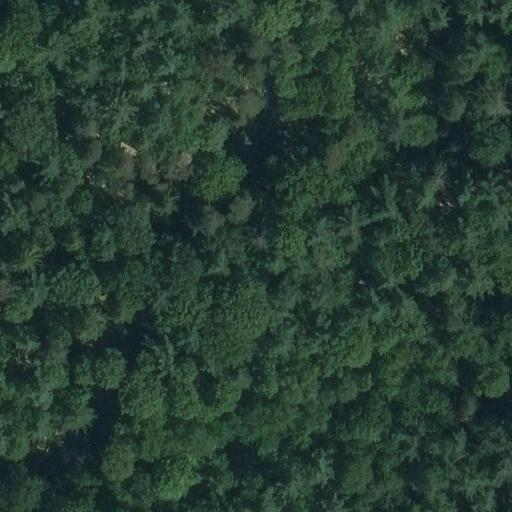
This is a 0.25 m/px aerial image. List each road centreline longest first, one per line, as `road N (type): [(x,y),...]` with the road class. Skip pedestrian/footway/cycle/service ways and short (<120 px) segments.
road 1 (tertiary): [(0,509),(77,460),(197,250),(275,84),(281,45),(267,0)]
road 2 (track): [(281,45),(346,237),(369,322),(372,373),(415,511)]
